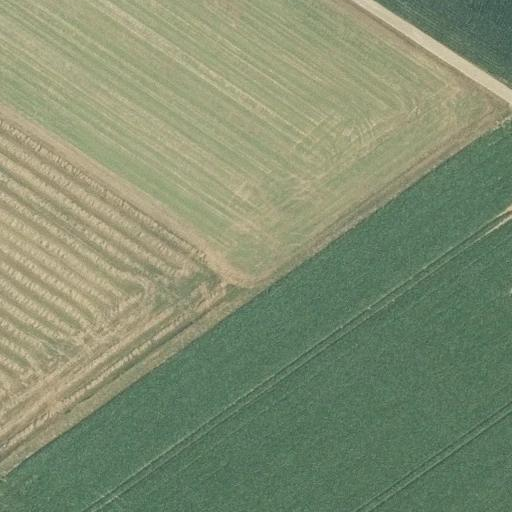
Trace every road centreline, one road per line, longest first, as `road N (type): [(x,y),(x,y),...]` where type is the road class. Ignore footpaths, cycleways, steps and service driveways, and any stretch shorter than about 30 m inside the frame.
road 1 (track): [(0,471),(511,113)]
road 2 (track): [(511,100),(355,0)]
